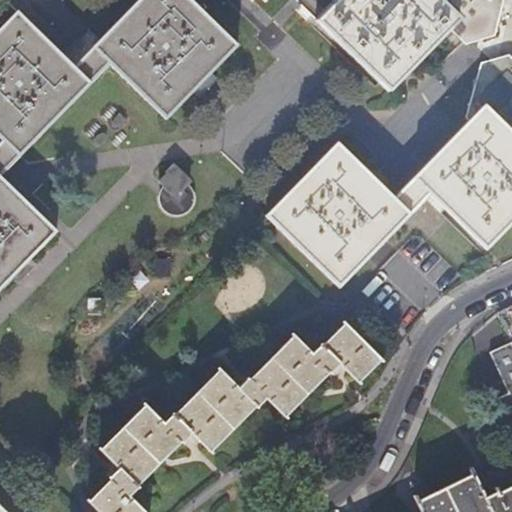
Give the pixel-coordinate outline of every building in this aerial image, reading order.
[(138,0),(99,40),(93,46),(110,63),(166,117),(197,85),(237,44),(190,0),(138,0)] [(412,68),(451,27),(420,0),(337,0),(330,8),(319,19),(391,89),(412,68)] [(420,0),(451,27),(469,45),(495,37),(501,13),(504,0),(420,0)] [(89,84),(73,67),(61,56),(15,11),(0,26),(0,136),(3,140),(19,156),(89,84)] [(74,43),(61,56),(73,67),(93,46),(99,40),(88,30),(74,43)] [(110,63),(93,46),(73,67),(89,84),(110,63)] [(467,118),(471,121),(496,146),(511,161),(511,73),(507,69),(479,77),(467,118)] [(113,107),(104,116),(109,121),(118,112),(113,107)] [(471,121),(416,177),(432,192),(489,247),(511,222),(511,161),(496,146),(471,121)] [(95,124),(87,133),(93,138),(101,129),(95,124)] [(0,142),(0,175),(0,176),(10,165),(19,156),(3,140),(0,142)] [(340,285),(411,213),(395,198),(361,165),(338,143),(268,214),(340,285)] [(159,181),(167,188),(167,189),(163,194),(162,201),(164,207),(166,211),(169,213),(176,216),(181,216),(187,214),(192,210),(196,204),(196,199),(196,195),(193,189),(187,184),(190,181),(173,166),(159,181)] [(0,288),(17,271),(57,231),(0,176),(0,175),(0,288)] [(395,198),(411,213),(432,192),(416,177),(395,198)] [(509,336),(511,335),(511,305),(500,310),(509,336)] [(244,377),(245,379),(237,387),(217,367),(216,368),(218,371),(175,415),(172,412),(171,413),(172,414),(163,422),(142,402),(141,403),(142,405),(102,446),(101,444),(99,446),(120,465),(109,476),(108,475),(107,476),(109,479),(90,498),(87,496),(86,498),(100,511),(146,511),(128,495),(139,484),(140,485),(141,484),(139,482),(179,441),(182,443),(183,442),(182,441),(190,433),(211,453),(213,452),(211,450),(254,406),(257,408),(258,406),(257,405),(265,398),(286,419),(287,417),(285,415),(328,371),(330,374),(332,372),(331,371),(338,364),(360,384),(361,383),(359,381),(381,359),(382,361),(384,360),(344,320),(343,321),(344,323),(322,345),(321,343),(319,345),(320,345),(312,353),(291,332),(289,333),(291,335),(248,378),(246,376),(244,377)] [(489,354),(507,388),(511,384),(511,343),(511,342),(489,354)] [(511,511),(511,486),(500,492),(497,486),(496,487),(497,490),(487,495),(473,465),(471,465),(474,472),(433,492),(425,479),(412,485),(415,493),(414,494),(422,511),(511,511)]
